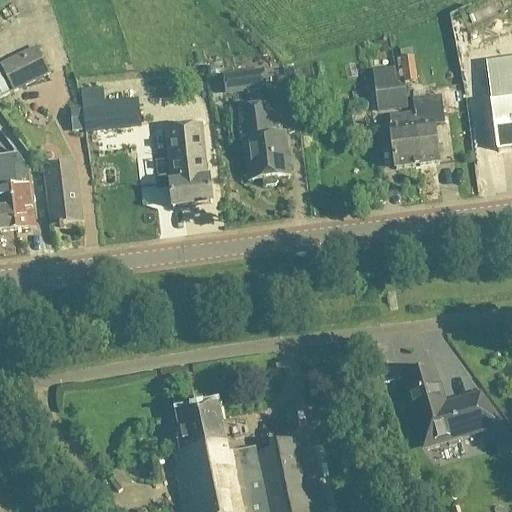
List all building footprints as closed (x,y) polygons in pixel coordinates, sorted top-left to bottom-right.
[(38,57),(2,74),(13,96),(49,77),(39,57),(38,57)] [(417,85),(413,61),(401,63),(404,86),(417,85)] [(224,99),(265,93),(262,76),(222,81),(224,99)] [(511,85),(488,89),(497,154),(511,152),(511,85)] [(387,104),(388,113),(407,111),(405,100),(400,101),(399,90),(375,93),(377,106),(387,104)] [(136,102),(80,108),(84,138),(139,131),(136,102)] [(439,168),(434,129),(444,128),(441,102),(413,105),(415,117),(416,131),(415,131),(420,170),(439,168)] [(245,165),(248,168),(250,184),(259,183),(260,188),(263,191),(273,189),(275,186),(275,181),(288,180),(285,157),(281,157),(279,137),(268,139),(264,109),(233,113),(237,144),(245,143),(246,154),(244,157),(245,165)] [(396,173),(420,170),(415,131),(416,131),(415,117),(390,120),(392,133),(390,133),(396,173)] [(168,183),(172,212),(213,207),(209,183),(207,183),(200,129),(165,134),(171,182),(168,183)] [(17,177),(14,160),(0,161),(0,236),(16,234),(14,216),(11,217),(10,207),(12,207),(11,192),(12,192),(10,183),(11,183),(11,178),(17,177)] [(14,216),(16,234),(31,232),(30,221),(34,221),(29,184),(30,184),(29,179),(16,160),(14,160),(17,177),(11,178),(11,183),(10,183),(12,192),(11,192),(12,207),(10,207),(11,217),(14,216)] [(47,202),(49,201),(53,230),(59,229),(59,232),(63,231),(63,229),(82,226),(75,169),(43,172),(47,202)] [(443,410),(442,406),(432,372),(403,380),(422,445),(466,433),(468,438),(488,433),(491,445),(509,439),(483,402),(451,412),(443,410)] [(204,470),(222,466),(231,511),(311,511),(297,443),(270,448),(271,455),(256,458),(255,451),(238,455),(237,454),(227,456),(217,407),(192,412),(196,432),(194,432),(195,437),(192,438),(194,451),(200,450),(201,454),(202,453),(205,464),(203,465),(204,470)] [(196,432),(192,412),(174,416),(180,440),(176,441),(179,457),(174,458),(177,472),(174,472),(182,511),(231,511),(222,466),(204,470),(203,465),(205,464),(202,453),(201,454),(200,450),(194,451),(192,438),(195,437),(194,432),(196,432)] [(0,511),(8,511),(0,500),(0,511)]
